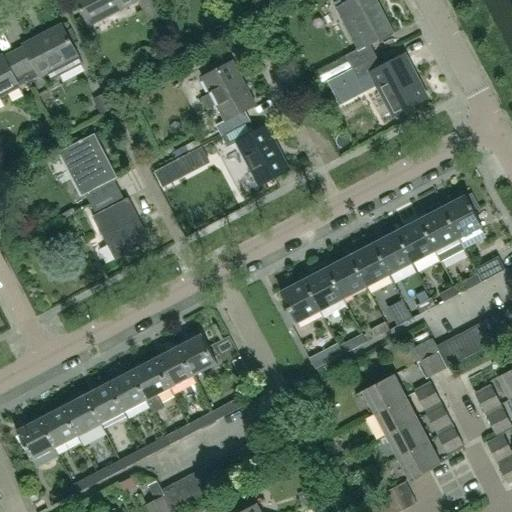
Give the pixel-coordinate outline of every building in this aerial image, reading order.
[(74,0),(87,26),(135,2),(135,1),(136,0),(74,0)] [(391,33),(374,0),(349,0),(341,4),(349,19),(342,23),(356,50),(344,56),(350,68),(374,55),(369,45),(391,33)] [(22,47),(13,52),(27,81),(37,76),(38,77),(46,73),(50,81),(81,64),(60,24),(59,25),(59,26),(22,45),(22,44),(21,45),(22,47)] [(3,57),(1,55),(0,55),(1,56),(0,56),(0,96),(18,87),(18,86),(27,81),(13,52),(3,57)] [(374,55),(350,68),(356,81),(369,74),(383,102),(390,98),(398,112),(426,98),(403,55),(380,67),(374,55)] [(200,78),(209,93),(199,98),(206,110),(215,105),(223,121),(214,126),(220,136),(248,121),(243,111),(254,105),(231,62),(200,78)] [(363,93),(356,81),(350,68),(327,80),(340,105),(363,93)] [(323,92),(315,96),(321,109),(329,105),(323,92)] [(248,121),(220,136),(225,147),(234,143),(257,186),(288,170),(265,126),(254,132),(248,121)] [(116,178),(93,134),(81,140),(81,139),(76,142),(77,142),(57,152),(80,196),(83,194),(89,205),(118,190),(113,179),(116,178)] [(118,190),(89,205),(94,215),(91,217),(114,260),(133,250),(138,248),(149,242),(127,199),(123,200),(118,190)] [(464,196),(442,208),(458,238),(479,227),(482,232),(483,232),(464,196)] [(418,220),(434,250),(440,261),(463,249),(458,238),(442,208),(439,202),(425,210),(428,215),(418,220)] [(434,250),(418,220),(395,232),(411,262),(434,250)] [(395,232),(372,244),(388,274),(411,262),(395,232)] [(372,244),(349,256),(365,287),(388,274),(372,244)] [(349,256),(327,268),(342,298),(365,287),(349,256)] [(496,257),(473,269),(476,274),(480,282),(503,270),(496,257)] [(327,268),(325,269),(322,265),(301,276),(303,280),(319,310),(323,318),(346,306),(342,298),(327,268)] [(480,282),(476,274),(461,282),(465,290),(480,282)] [(319,310),(303,280),(279,293),(298,328),(299,328),(296,323),(319,310)] [(442,302),(457,295),(453,286),(438,294),(442,302)] [(419,314),(434,306),(430,298),(415,306),(419,314)] [(511,333),(511,313),(509,308),(499,313),(510,334),(511,333)] [(396,326),(411,318),(407,310),(392,318),(396,326)] [(510,334),(499,313),(489,318),(500,340),(510,334)] [(489,318),(478,324),(489,345),(500,340),(489,318)] [(373,338),(388,330),(384,322),(369,330),(373,338)] [(478,324),(467,329),(478,351),(489,345),(478,324)] [(467,329),(457,335),(468,356),(478,351),(467,329)] [(192,376),(216,364),(198,331),(197,332),(199,334),(176,346),(192,376)] [(350,350),(365,342),(361,334),(346,342),(350,350)] [(457,335),(446,340),(457,362),(468,356),(457,335)] [(438,351),(431,338),(409,350),(425,379),(446,368),(437,352),(438,351)] [(446,340),(436,346),(446,367),(457,362),(446,340)] [(314,369),(342,354),(336,343),(308,358),(314,369)] [(176,346),(153,358),(169,389),(192,376),(176,346)] [(231,362),(237,375),(246,370),(239,357),(231,362)] [(153,358),(131,370),(147,400),(153,413),(163,408),(157,395),(169,389),(153,358)] [(511,398),(511,369),(496,377),(508,400),(511,398)] [(131,370),(107,382),(123,412),(147,400),(131,370)] [(405,397),(393,375),(362,391),(373,413),(405,397)] [(123,412),(107,382),(84,394),(100,424),(123,412)] [(433,392),(430,386),(415,394),(418,400),(433,392)] [(100,424),(84,394),(62,406),(78,436),(100,424)] [(405,397),(373,413),(384,435),(416,419),(405,397)] [(495,397),(480,405),(484,413),(499,405),(495,397)] [(215,421),(239,408),(234,400),(211,412),(215,421)] [(78,436),(62,406),(38,418),(54,448),(78,436)] [(445,414),(441,406),(425,414),(429,422),(445,414)] [(211,412),(188,424),(192,433),(215,421),(211,412)] [(54,448),(38,418),(14,431),(30,461),(54,448)] [(428,440),(416,419),(384,435),(396,457),(428,440)] [(491,427),(494,434),(510,426),(506,419),(491,427)] [(188,424),(165,436),(169,444),(192,433),(188,424)] [(456,435),(452,427),(437,436),(441,444),(456,435)] [(169,444),(165,436),(142,448),(146,457),(169,444)] [(255,440),(245,446),(256,467),(266,461),(255,440)] [(440,463),(428,440),(396,457),(408,480),(427,470),(440,463)] [(245,446),(234,451),(245,472),(256,467),(245,446)] [(507,446),(492,455),(496,462),(511,454),(507,446)] [(146,457),(142,448),(119,460),(123,469),(146,457)] [(234,451),(224,457),(235,478),(245,472),(234,451)] [(235,478),(224,457),(213,462),(224,483),(235,478)] [(119,460),(96,472),(101,480),(123,469),(119,460)] [(213,462),(203,468),(214,489),(224,483),(213,462)] [(214,489),(203,468),(192,473),(203,494),(214,489)] [(511,471),(503,476),(507,484),(511,481),(511,471)] [(96,472),(73,484),(77,493),(101,480),(96,472)] [(203,494),(192,473),(182,479),(193,500),(203,494)] [(193,500),(182,479),(171,484),(182,506),(193,500)] [(415,503),(404,482),(392,488),(403,510),(415,503)] [(77,493),(73,484),(55,494),(59,502),(77,493)] [(182,506),(171,484),(161,490),(172,511),(182,506)] [(392,488),(381,494),(389,511),(398,511),(403,510),(392,488)] [(389,511),(381,494),(369,501),(374,511),(389,511)] [(169,511),(170,511),(162,496),(154,500),(160,511),(169,511)] [(260,511),(256,504),(248,507),(243,497),(218,510),(219,511),(260,511)] [(374,511),(369,501),(357,507),(359,511),(374,511)]
